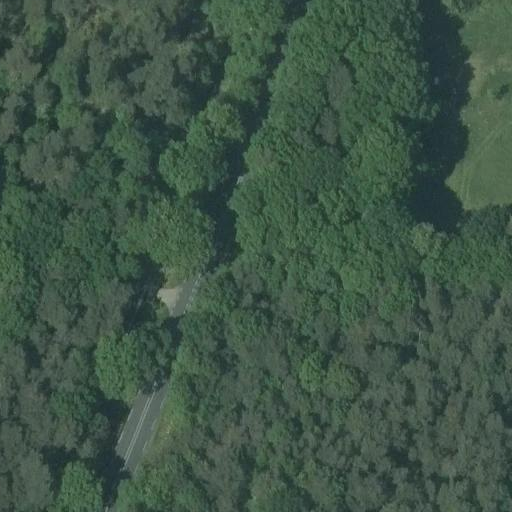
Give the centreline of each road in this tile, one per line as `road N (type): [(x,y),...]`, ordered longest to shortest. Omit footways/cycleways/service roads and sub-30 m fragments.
road 1 (primary): [(103,511),(313,0)]
road 2 (track): [(364,311),(511,310)]
road 3 (track): [(0,288),(136,292)]
